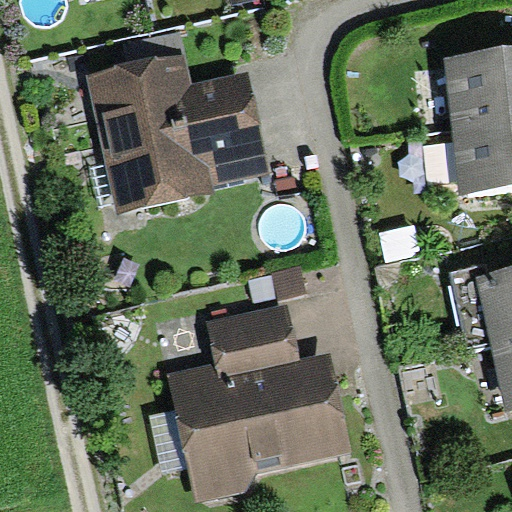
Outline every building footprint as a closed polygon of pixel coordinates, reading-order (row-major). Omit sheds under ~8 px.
[(270,172),(247,71),(194,82),(187,51),(87,73),(120,215),(218,193),(216,185),(270,172)] [(458,127),(511,124),(511,56),(455,59),(458,127)] [(511,124),(458,127),(461,194),(511,191),(511,124)] [(495,339),(511,336),(511,266),(481,272),(495,339)] [(495,339),(481,272),(446,279),(459,346),(495,339)] [(205,327),(213,363),(215,374),(300,355),(290,309),(205,327)] [(511,336),(495,339),(508,405),(511,404),(511,336)] [(350,450),(328,349),(300,355),(215,374),(213,363),(169,372),(198,504),(253,492),(249,472),(350,450)]
